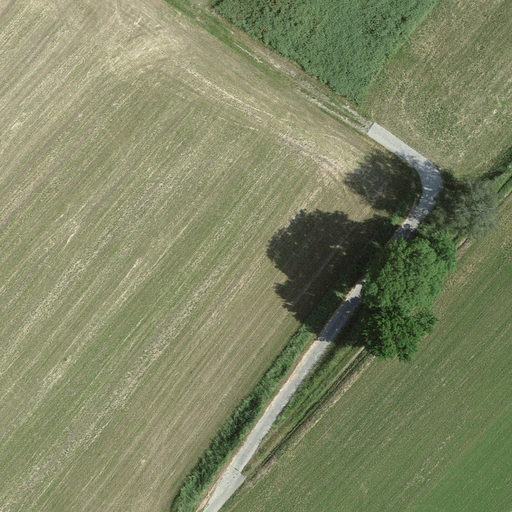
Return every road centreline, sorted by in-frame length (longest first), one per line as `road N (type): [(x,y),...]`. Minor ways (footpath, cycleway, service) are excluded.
road 1 (track): [(184,0),(426,170),(428,201),(213,511)]
road 2 (track): [(511,179),(223,492)]
